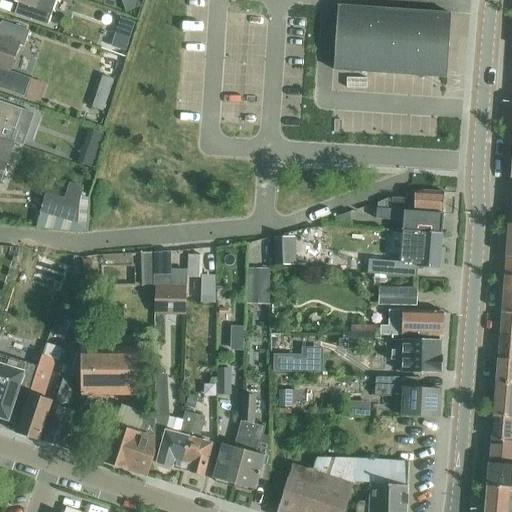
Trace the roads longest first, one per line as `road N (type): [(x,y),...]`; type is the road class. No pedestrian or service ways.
road 1 (secondary): [(462,511),(492,0)]
road 2 (residential): [(187,511),(53,467)]
